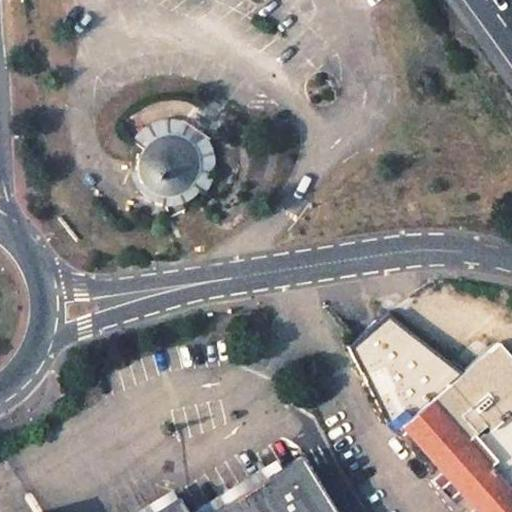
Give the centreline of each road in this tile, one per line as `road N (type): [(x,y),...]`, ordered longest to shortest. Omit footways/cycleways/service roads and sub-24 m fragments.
road 1 (unclassified): [(38,348),(292,268)]
road 2 (unclassified): [(292,268),(69,289),(44,280)]
road 3 (unclassified): [(511,263),(458,248),(292,268)]
